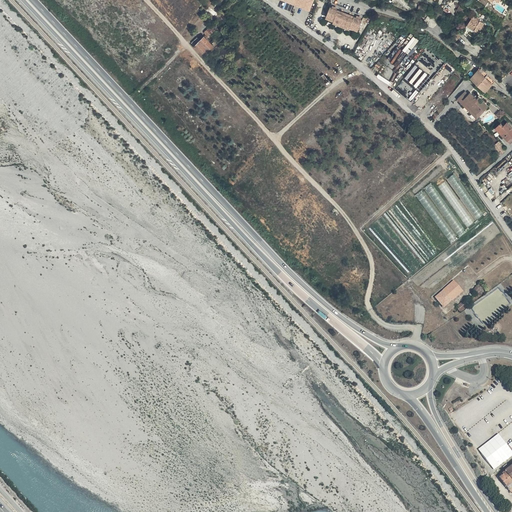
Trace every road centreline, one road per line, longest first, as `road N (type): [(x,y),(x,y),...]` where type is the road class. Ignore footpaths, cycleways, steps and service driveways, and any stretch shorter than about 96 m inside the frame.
road 1 (track): [(145,0),(355,226),(372,265),(373,313),(385,324),(416,327),(417,345)]
road 2 (primary): [(26,0),(329,311)]
road 3 (residential): [(511,90),(430,29),(358,0)]
road 4 (primary): [(495,511),(438,419),(428,386)]
road 5 (primary): [(406,395),(487,511)]
